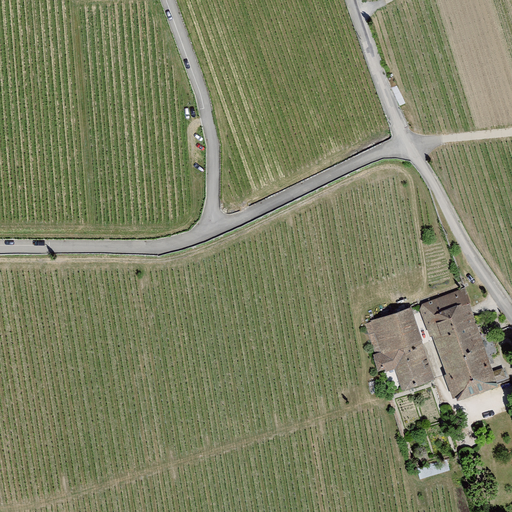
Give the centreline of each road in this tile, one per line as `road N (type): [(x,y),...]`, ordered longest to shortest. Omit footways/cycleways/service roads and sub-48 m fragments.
road 1 (track): [(511,132),(407,142),(180,242),(0,246)]
road 2 (unclassified): [(353,0),(407,142),(511,316)]
road 3 (unclassified): [(169,0),(212,136),(212,230)]
